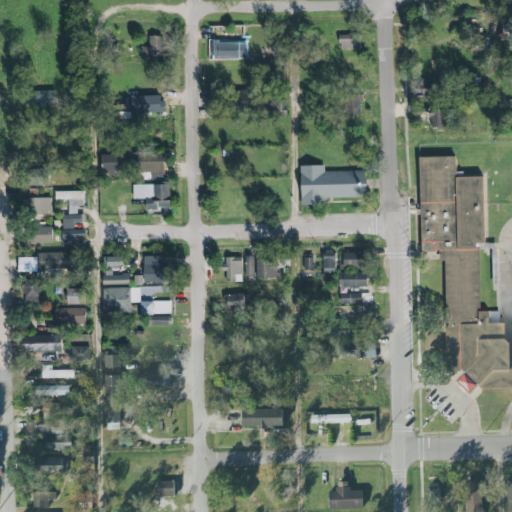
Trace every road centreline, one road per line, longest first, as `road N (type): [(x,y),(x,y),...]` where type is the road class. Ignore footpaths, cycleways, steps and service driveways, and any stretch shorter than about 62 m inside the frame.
road 1 (residential): [(201,511),(191,0)]
road 2 (residential): [(402,511),(384,4)]
road 3 (residential): [(100,460),(511,448)]
road 4 (residential): [(0,10),(191,12),(401,0)]
road 5 (residential): [(8,511),(0,202)]
road 6 (residential): [(97,233),(394,228)]
